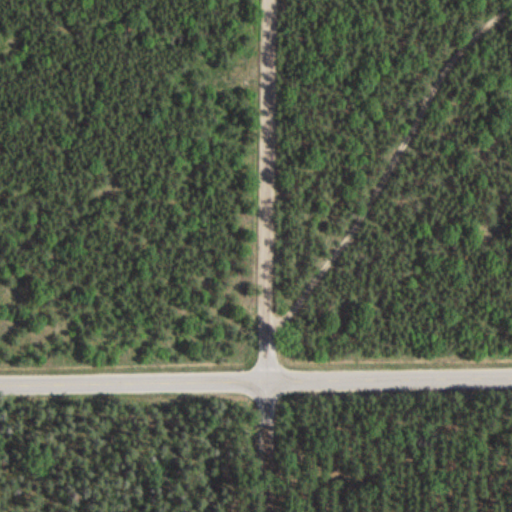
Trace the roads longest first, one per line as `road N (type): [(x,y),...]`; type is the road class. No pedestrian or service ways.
road 1 (residential): [(266,511),(268,0)]
road 2 (residential): [(0,392),(511,392)]
road 3 (residential): [(267,341),(365,219),(461,55),(511,10)]
